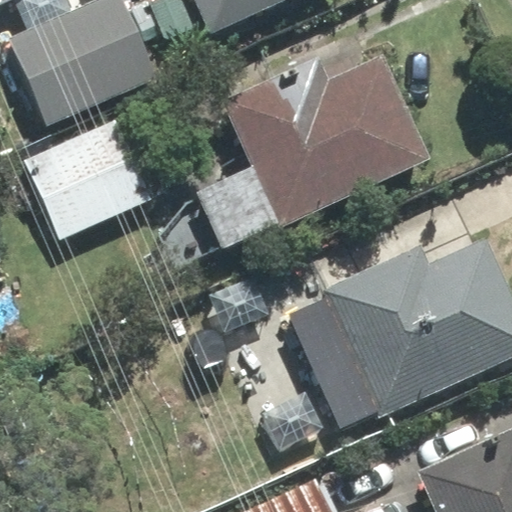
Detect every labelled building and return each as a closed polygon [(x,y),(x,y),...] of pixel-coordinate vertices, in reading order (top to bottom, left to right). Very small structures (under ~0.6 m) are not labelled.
[(0,0),(0,9),(19,0),(0,0)] [(134,0),(104,0),(10,40),(47,128),(168,77),(134,0)] [(195,0),(215,40),(298,0),(195,0)] [(321,64),(225,105),(253,169),(197,194),(222,251),(432,161),(388,60),(330,85),(321,64)] [(119,120),(21,163),(59,249),(157,206),(119,120)] [(337,305),(387,414),(511,356),(511,283),(494,244),(437,270),(433,261),(337,305)] [(234,353),(284,462),(387,414),(337,305),(234,353)] [(235,485),(276,466),(245,399),(213,413),(169,318),(74,362),(126,474),(134,492),(220,453),(235,485)] [(511,511),(511,431),(418,476),(434,511),(511,511)] [(341,511),(323,472),(236,511),(341,511)] [(143,511),(134,492),(126,474),(72,499),(77,511),(143,511)]
